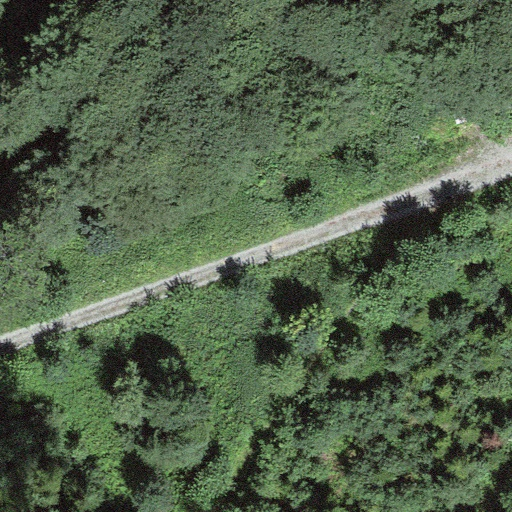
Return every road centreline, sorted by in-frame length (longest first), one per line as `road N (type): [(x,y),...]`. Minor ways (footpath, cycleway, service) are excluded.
road 1 (track): [(511,157),(0,327)]
road 2 (track): [(427,185),(169,511)]
